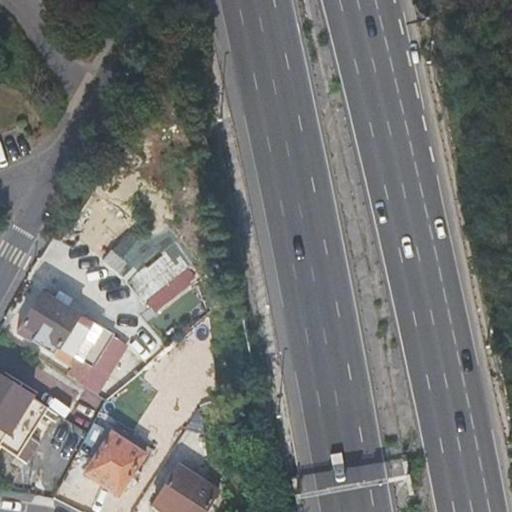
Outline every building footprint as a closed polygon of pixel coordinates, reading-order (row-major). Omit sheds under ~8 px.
[(150,316),(196,284),(152,222),(106,254),(150,316)] [(57,343),(60,345),(63,347),(59,352),(81,366),(88,356),(75,349),(92,321),(41,289),(21,321),(37,330),(31,339),(52,352),(57,343)] [(75,349),(88,356),(105,329),(92,321),(75,349)] [(30,440),(33,435),(35,431),(41,434),(56,406),(0,373),(0,443),(1,441),(28,456),(35,443),(30,440)] [(124,442),(126,439),(128,435),(114,426),(84,474),(117,494),(127,477),(133,468),(142,453),(134,448),(124,442)] [(35,443),(41,434),(35,431),(30,440),(35,443)] [(124,442),(134,448),(138,442),(128,435),(124,442)] [(155,504),(167,511),(203,511),(219,489),(180,465),(155,504)] [(141,472),(133,468),(127,477),(135,481),(141,472)] [(89,501),(87,480),(63,483),(65,504),(89,501)]
